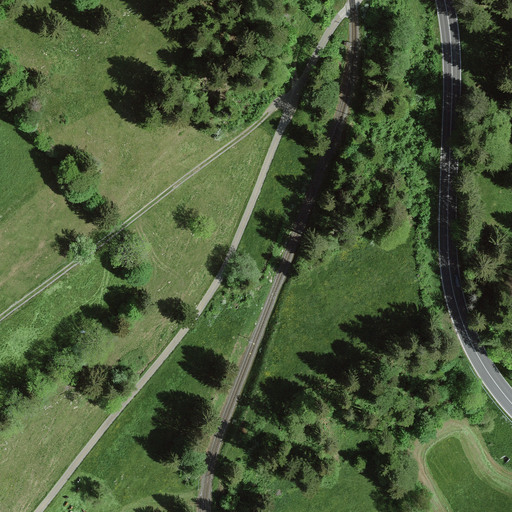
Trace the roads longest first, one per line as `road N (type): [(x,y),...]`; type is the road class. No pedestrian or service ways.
road 1 (unclassified): [(37,511),(213,288),(323,40),(356,0)]
road 2 (primary): [(444,0),(451,46),(449,269),(469,339),(511,403)]
road 3 (track): [(296,96),(0,317)]
